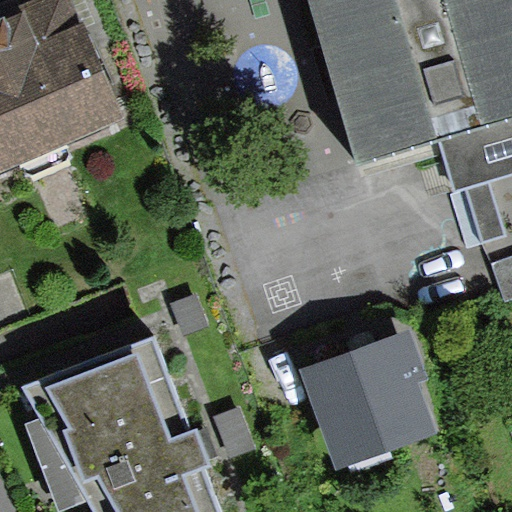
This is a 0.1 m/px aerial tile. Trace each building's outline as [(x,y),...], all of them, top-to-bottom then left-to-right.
[(0,162),(18,155),(18,156),(63,137),(63,135),(113,114),(64,0),(46,0),(19,12),(20,14),(0,22),(0,162)] [(511,0),(309,0),(358,158),(435,135),(451,188),(463,184),(487,177),(511,169),(511,0)] [(487,177),(463,184),(479,240),(504,232),(487,177)] [(511,254),(491,262),(500,288),(505,300),(511,297),(511,254)] [(210,325),(195,288),(167,299),(181,336),(210,325)] [(428,373),(408,318),(298,359),(337,465),(438,428),(419,377),(428,373)] [(223,511),(153,328),(20,379),(38,409),(22,414),(56,504),(87,493),(96,509),(86,511),(223,511)] [(257,446),(239,401),(211,412),(229,457),(257,446)]
